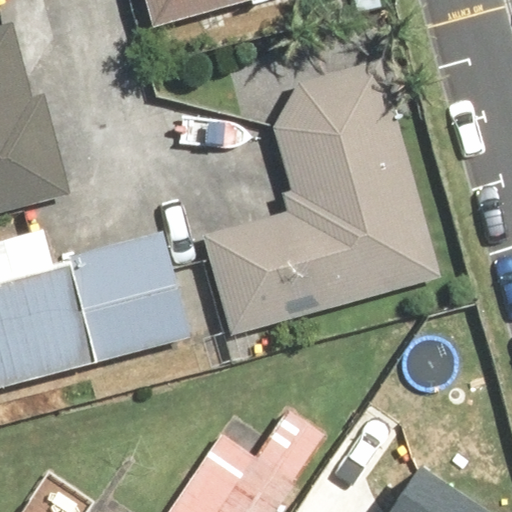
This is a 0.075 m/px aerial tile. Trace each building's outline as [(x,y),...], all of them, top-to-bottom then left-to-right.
[(70,92),(52,0),(0,0),(0,5),(4,25),(0,26),(0,212),(79,198),(60,94),(70,92)] [(155,0),(164,31),(281,0),(155,0)] [(301,87),(284,119),(297,206),(205,230),(233,338),(452,281),(395,60),(301,87)] [(0,391),(199,338),(171,234),(67,262),(58,227),(0,242),(0,391)] [(263,456),(227,431),(172,511),(286,511),(338,434),(296,406),(263,456)] [(480,511),(415,470),(387,511),(480,511)] [(29,511),(94,511),(99,505),(55,475),(29,511)]
